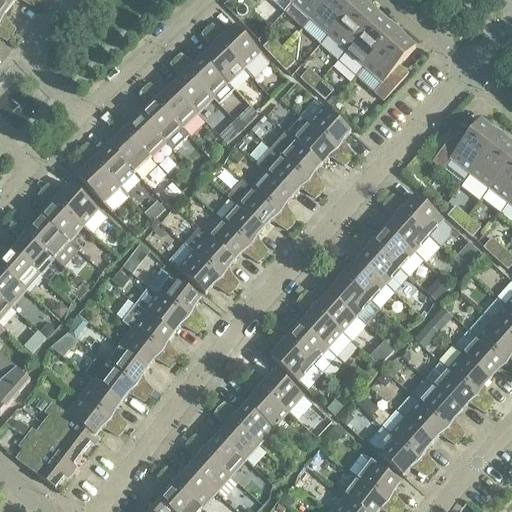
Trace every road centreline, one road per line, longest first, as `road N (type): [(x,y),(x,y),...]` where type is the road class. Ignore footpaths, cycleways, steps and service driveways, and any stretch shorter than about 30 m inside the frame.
road 1 (residential): [(100,511),(239,327),(470,69)]
road 2 (residential): [(73,0),(30,59),(34,74),(78,112),(90,111),(211,0)]
